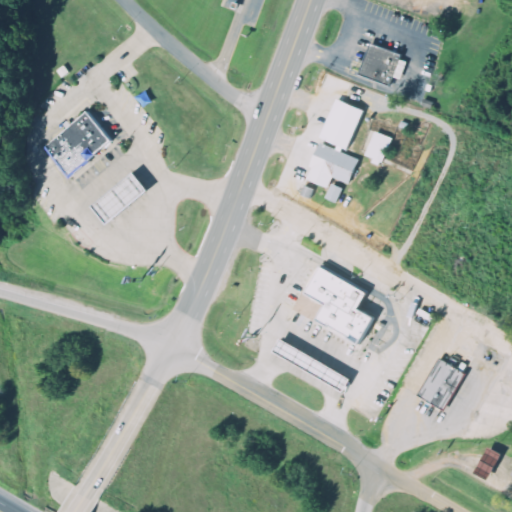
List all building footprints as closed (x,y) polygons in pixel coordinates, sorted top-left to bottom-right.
[(360,76),(392,87),(396,77),(402,80),(410,57),(371,43),(360,76)] [(87,109),(43,144),(67,174),(111,138),(87,109)] [(366,158),(383,164),(393,138),(376,131),(366,158)] [(320,142),(305,177),(328,187),(333,176),(351,185),(362,160),(320,142)] [(135,169),(92,204),(106,222),(149,187),(135,169)] [(327,198),(338,203),(344,188),(333,184),(327,198)] [(319,265),(304,292),(323,302),(315,318),(357,341),(371,315),(355,307),(364,290),(319,265)] [(282,289),(270,312),(284,319),(296,297),(282,289)] [(312,319),(297,331),(340,357),(349,342),(322,327),(324,325),(312,319)] [(297,334),(285,355),(314,372),(326,351),(297,334)] [(274,353),(346,392),(353,379),(281,340),(274,353)] [(440,358),(431,375),(427,372),(414,395),(444,412),(466,373),(458,368),(462,361),(452,356),(448,362),(440,358)]
